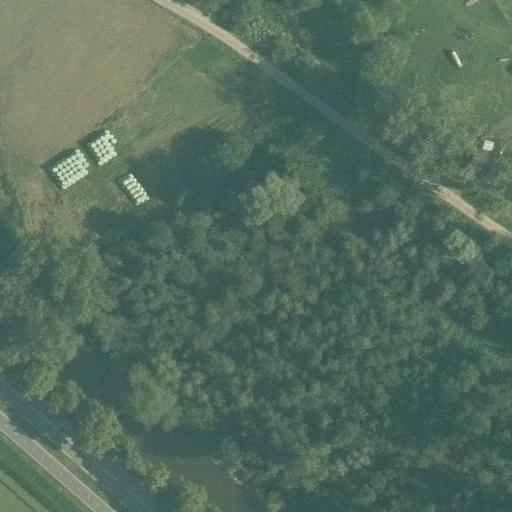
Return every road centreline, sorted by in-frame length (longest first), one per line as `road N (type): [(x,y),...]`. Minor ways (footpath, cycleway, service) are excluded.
road 1 (unclassified): [(511,239),(159,0)]
road 2 (secondary): [(151,511),(0,380)]
